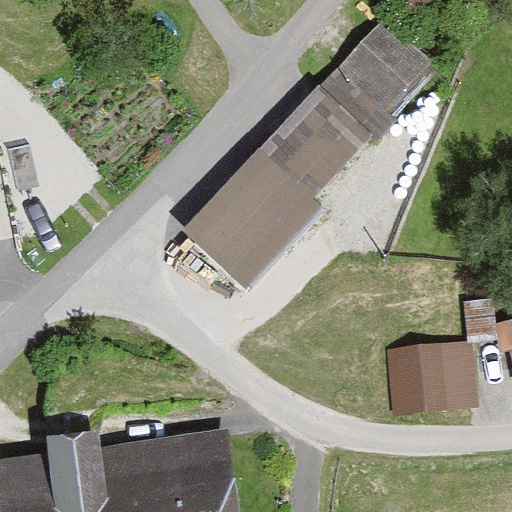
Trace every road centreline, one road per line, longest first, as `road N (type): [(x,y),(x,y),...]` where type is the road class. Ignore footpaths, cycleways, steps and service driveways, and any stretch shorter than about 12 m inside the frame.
road 1 (unclassified): [(511,434),(407,438),(328,428),(249,387),(97,246)]
road 2 (unclassified): [(97,246),(219,131),(327,0)]
road 3 (unclassified): [(97,246),(0,338)]
